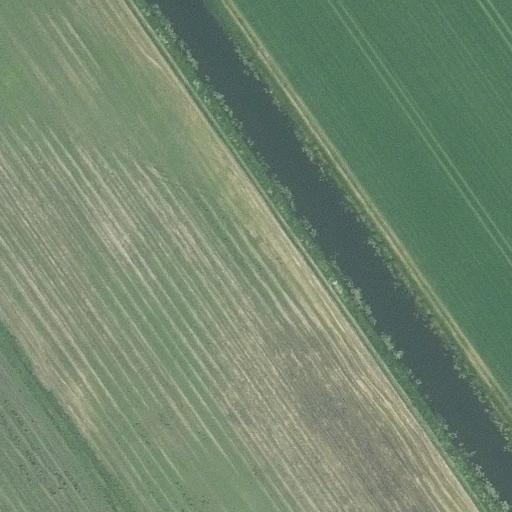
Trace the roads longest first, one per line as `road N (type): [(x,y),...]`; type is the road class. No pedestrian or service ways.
road 1 (track): [(485,511),(130,0)]
road 2 (track): [(511,414),(225,0)]
